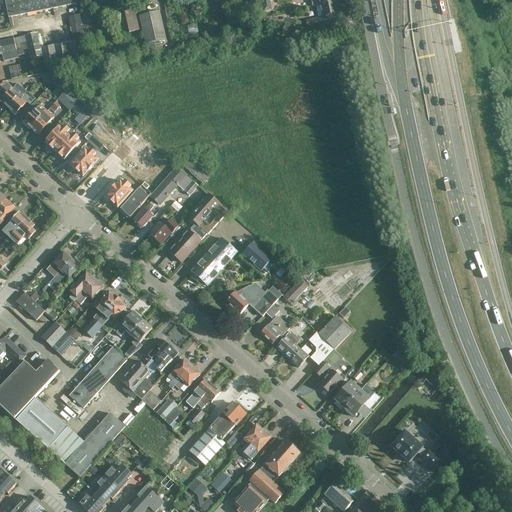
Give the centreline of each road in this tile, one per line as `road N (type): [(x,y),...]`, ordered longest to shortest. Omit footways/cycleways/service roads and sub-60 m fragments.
road 1 (trunk): [(383,0),(425,205),(471,355),(511,435)]
road 2 (residential): [(404,511),(76,216)]
road 3 (trunk): [(511,361),(473,257),(419,0)]
